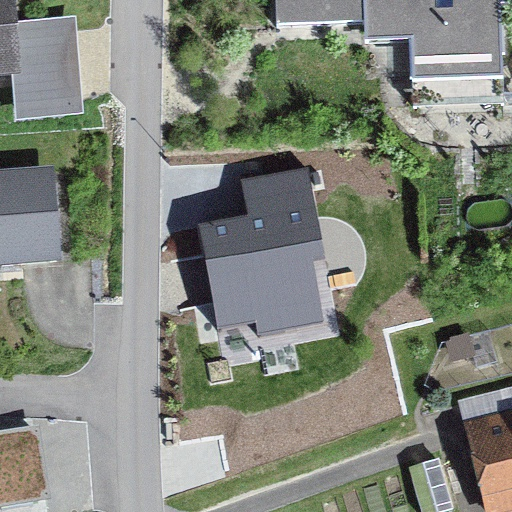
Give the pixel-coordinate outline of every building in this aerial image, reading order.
[(84,118),(76,18),(17,22),(15,0),(0,0),(0,80),(10,80),(14,124),(84,118)] [(503,69),(502,11),(511,10),(511,0),(274,0),(276,27),(363,25),(363,33),(447,30),(448,70),(503,69)] [(305,164),(240,176),(248,220),(187,231),(210,356),(336,333),(305,164)] [(0,270),(61,266),(54,168),(0,171),(0,270)] [(451,364),(476,359),(471,334),(446,339),(451,364)] [(511,511),(511,387),(456,401),(483,511),(511,511)] [(37,427),(0,432),(0,508),(48,502),(37,427)]
